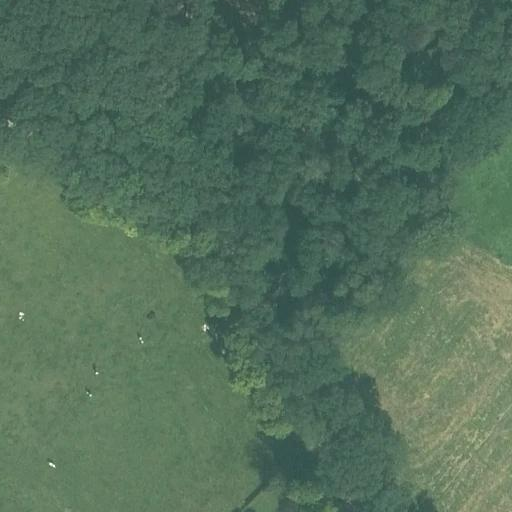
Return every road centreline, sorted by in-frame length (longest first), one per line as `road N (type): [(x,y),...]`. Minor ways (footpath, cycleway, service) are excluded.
road 1 (unclassified): [(356,511),(124,0)]
road 2 (track): [(213,204),(198,205),(0,124)]
